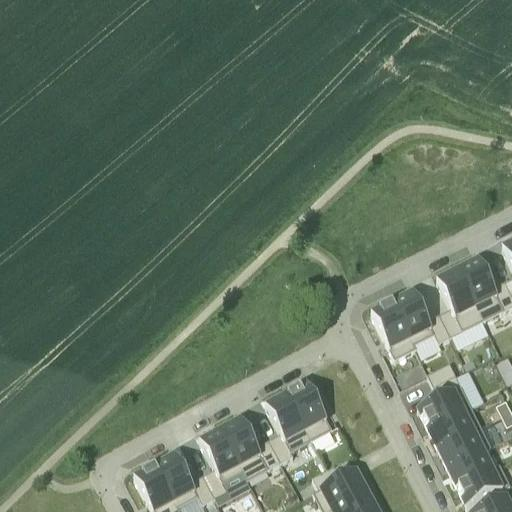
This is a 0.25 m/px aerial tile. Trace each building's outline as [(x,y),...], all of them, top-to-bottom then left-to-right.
[(511,251),(502,257),(511,277),(511,285),(504,290),(511,306),(511,251)] [(436,275),(441,283),(468,268),(464,260),(436,275)] [(478,268),(457,279),(482,328),(511,313),(511,306),(504,290),(492,295),(478,268)] [(457,279),(436,289),(450,317),(438,322),(449,345),(482,328),(457,279)] [(413,301),(392,311),(412,353),(434,342),(438,351),(449,345),(438,322),(427,328),(413,301)] [(392,311),(371,322),(393,366),(414,356),(412,353),(392,311)] [(498,367),(508,389),(511,387),(511,367),(509,362),(498,367)] [(400,378),(404,390),(428,382),(424,370),(400,378)] [(449,372),(426,383),(432,395),(454,383),(449,372)] [(438,406),(416,417),(426,437),(470,415),(454,383),(432,395),(438,406)] [(306,391),(285,402),(308,444),(328,432),(306,391)] [(285,402),(264,414),(280,442),(267,448),(280,470),(292,464),(287,455),(308,444),(285,402)] [(506,411),(498,415),(502,424),(511,419),(506,411)] [(470,415),(426,437),(436,457),(480,435),(470,415)] [(511,422),(511,419),(502,424),(506,432),(511,428),(511,422)] [(240,427),(219,438),(242,479),(263,468),(268,477),(280,470),(267,448),(255,455),(240,427)] [(480,435),(436,457),(446,476),(480,458),(489,454),(480,435)] [(219,438),(199,449),(214,477),(202,484),(214,506),(226,499),(221,491),(242,479),(219,438)] [(480,458),(446,476),(455,495),(490,478),(480,458)] [(175,462),(154,474),(174,511),(202,511),(214,506),(202,484),(190,490),(175,462)] [(490,478),(455,495),(463,511),(471,511),(509,493),(499,473),(490,478)] [(174,511),(154,474),(133,485),(147,511),(174,511)] [(340,486),(333,475),(311,487),(317,498),(340,486)] [(340,486),(317,498),(311,501),(317,511),(339,511),(366,498),(355,478),(340,486)] [(373,511),(366,498),(339,511),(373,511)]
